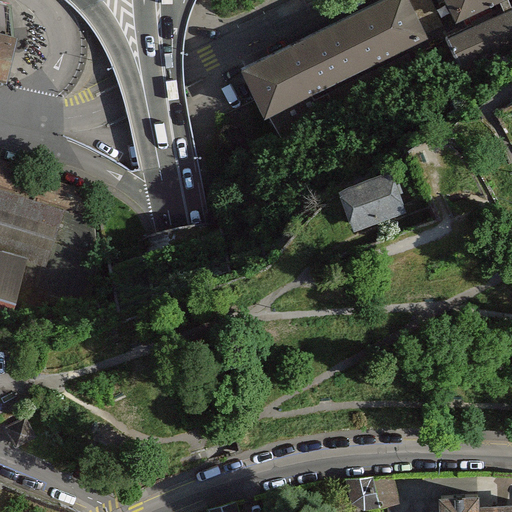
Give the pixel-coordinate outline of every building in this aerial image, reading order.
[(409,0),(384,0),(238,73),(264,123),(430,41),(409,0)] [(444,0),(456,25),(510,0),(444,0)] [(20,31),(0,25),(0,72),(9,75),(20,31)] [(390,171),(340,190),(355,231),(405,212),(390,171)] [(0,186),(0,244),(29,253),(54,261),(70,208),(0,186)] [(0,319),(17,312),(29,253),(0,244),(0,319)] [(399,500),(398,471),(353,474),(355,503),(399,500)] [(511,511),(511,502),(475,504),(475,493),(441,493),(440,511),(511,511)] [(240,511),(237,501),(207,510),(207,511),(240,511)]
